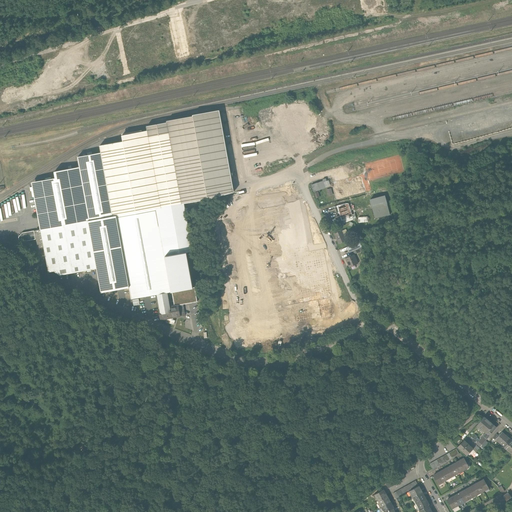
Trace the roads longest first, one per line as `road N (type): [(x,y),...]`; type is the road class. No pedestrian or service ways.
road 1 (track): [(0,116),(483,0)]
road 2 (unclassified): [(0,242),(84,293),(246,361),(276,360),(377,324)]
road 3 (unclassified): [(234,186),(298,171),(333,258),(377,324)]
road 4 (residential): [(442,511),(420,462),(487,406)]
road 5 (unclassified): [(377,324),(487,406)]
